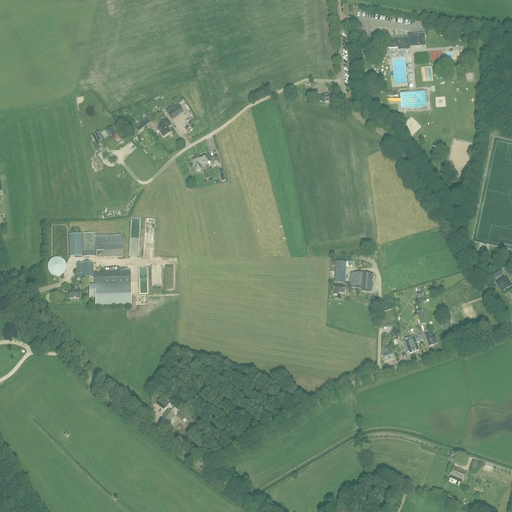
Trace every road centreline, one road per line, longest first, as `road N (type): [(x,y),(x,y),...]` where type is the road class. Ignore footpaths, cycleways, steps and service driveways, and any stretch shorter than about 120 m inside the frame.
road 1 (unclassified): [(510,325),(390,140),(351,109),(341,80),(337,0)]
road 2 (unclassified): [(207,471),(353,383),(510,325)]
road 3 (unclassified): [(207,471),(99,388),(0,278)]
